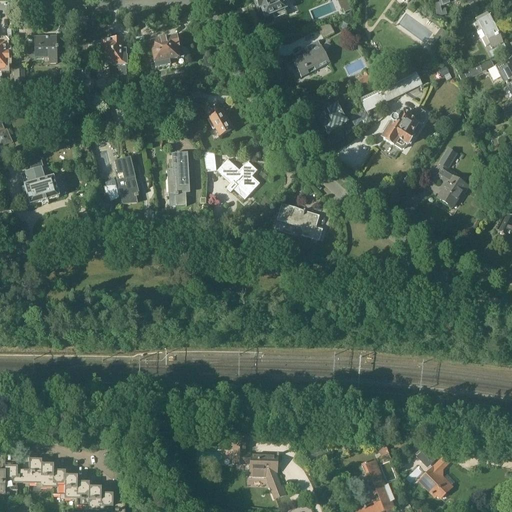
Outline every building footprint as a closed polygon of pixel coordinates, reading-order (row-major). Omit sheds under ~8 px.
[(255,0),(259,9),(261,8),(265,18),(272,15),(274,20),(286,15),(284,10),(285,10),(281,0),(255,0)] [(434,4),(437,18),(447,15),(445,9),(441,10),(439,3),(434,4)] [(501,39),(505,37),(499,26),(497,27),(495,24),(497,23),(493,15),(490,17),(488,13),(476,19),(478,23),(474,25),(478,33),(482,31),(486,38),(482,39),(486,47),(490,46),(492,49),(503,43),(501,39)] [(329,25),(317,28),(323,40),(334,34),(329,25)] [(435,36),(439,39),(444,31),(441,29),(435,36)] [(58,50),(58,48),(57,48),(57,38),(35,38),(35,51),(26,51),(26,58),(35,58),(35,59),(49,59),(49,64),(57,64),(57,50),(58,50)] [(178,59),(185,58),(183,48),(179,49),(177,39),(151,44),(155,64),(151,65),(152,70),(156,69),(171,66),(170,61),(178,60),(178,59)] [(100,66),(110,65),(110,75),(127,74),(127,58),(126,58),(125,50),(122,50),(121,42),(119,40),(113,40),(111,42),(111,43),(102,43),(102,44),(96,44),(95,45),(95,55),(96,56),(99,56),(100,66)] [(302,79),(330,64),(318,42),(307,48),(310,53),(293,62),(302,79)] [(494,68),(491,62),(465,74),(467,78),(470,77),(471,79),(494,68)] [(504,85),(506,84),(505,84),(506,85),(511,82),(511,62),(506,66),(504,62),(495,67),(504,85)] [(15,83),(24,83),(24,71),(14,71),(15,83)] [(358,80),(362,89),(380,81),(375,72),(369,75),(367,71),(362,73),(364,77),(358,80)] [(361,100),(368,116),(370,116),(367,110),(419,86),(422,91),(423,90),(416,74),(361,100)] [(155,89),(153,77),(143,80),(145,91),(155,89)] [(132,90),(128,81),(119,79),(118,80),(117,82),(117,84),(117,86),(117,89),(117,91),(118,93),(119,95),(132,90)] [(0,88),(0,95),(13,95),(12,84),(3,84),(3,85),(2,85),(2,88),(0,88)] [(501,108),(505,115),(511,110),(511,102),(511,103),(501,108)] [(129,114),(126,105),(120,107),(119,103),(109,106),(116,127),(126,124),(123,116),(129,114)] [(328,122),(323,125),(328,135),(342,128),(343,125),(345,126),(348,124),(347,122),(344,121),(345,118),(338,104),(327,110),(330,115),(325,117),(328,122)] [(184,117),(178,106),(172,109),(178,121),(184,117)] [(221,138),(233,130),(219,106),(212,111),(216,117),(209,121),(214,130),(216,129),(221,138)] [(391,123),(391,124),(389,123),(385,129),(388,132),(383,140),(393,146),(394,146),(403,152),(406,146),(407,146),(411,145),(413,142),(412,138),(413,138),(414,139),(415,139),(415,138),(416,138),(421,130),(421,129),(421,128),(420,127),(418,126),(419,125),(421,126),(424,125),(426,121),(426,118),(427,118),(425,117),(426,115),(417,109),(416,110),(415,110),(413,112),(412,111),(409,116),(410,117),(409,118),(403,114),(399,112),(394,119),(393,119),(392,120),(391,121),(391,122),(391,123)] [(362,117),(353,121),(359,132),(367,128),(372,126),(366,115),(362,117)] [(0,147),(10,143),(6,133),(3,134),(2,130),(0,124),(0,147)] [(27,148),(16,151),(19,160),(30,157),(27,148)] [(440,167),(440,169),(431,177),(436,183),(439,180),(444,184),(442,188),(444,189),(437,200),(451,209),(461,194),(463,195),(468,188),(455,179),(457,176),(449,171),(448,170),(457,155),(448,150),(438,166),(440,167)] [(206,174),(216,173),(214,154),(204,156),(206,174)] [(186,184),(189,184),(187,155),(173,156),(173,170),(167,170),(169,195),(174,195),(174,197),(176,197),(176,208),(187,207),(186,184)] [(58,197),(66,195),(61,177),(53,180),(53,179),(45,181),(41,171),(44,170),(40,156),(28,160),(32,173),(21,176),(30,207),(42,203),(42,206),(48,205),(48,202),(59,198),(58,197)] [(118,197),(121,196),(123,205),(138,204),(136,198),(139,197),(130,161),(116,164),(118,173),(115,174),(119,187),(104,188),(105,194),(108,195),(110,204),(119,200),(118,197)] [(227,161),(216,173),(230,185),(226,189),(231,193),(233,191),(244,201),(255,190),(249,185),(254,180),(251,178),(255,174),(257,172),(247,163),(239,171),(227,161)] [(282,205),(277,221),(302,229),(300,237),(314,241),(315,237),(321,239),(323,231),(316,229),(320,217),(311,214),(310,218),(304,216),(305,212),(282,205)] [(511,218),(508,216),(498,233),(506,237),(507,234),(511,235),(511,218)] [(217,434),(199,434),(199,442),(216,442),(217,434)] [(389,454),(384,441),(374,440),(381,458),(389,454)] [(277,456),(255,455),(251,455),(251,453),(248,453),(248,442),(234,441),(233,465),(246,465),(245,471),(250,471),(250,477),(266,478),(275,501),(287,496),(283,487),(282,487),(276,474),(278,474),(279,455),(277,455),(277,456)] [(416,458),(421,463),(426,458),(421,453),(416,458)] [(0,494),(5,495),(5,491),(17,491),(17,485),(40,486),(40,489),(52,490),(52,496),(64,496),(64,501),(76,501),(76,507),(88,507),(87,511),(124,511),(125,499),(113,499),(113,491),(101,491),(101,488),(89,487),(89,480),(77,480),(77,476),(65,476),(65,469),(54,468),(54,465),(42,465),(42,457),(23,457),(23,472),(17,472),(17,464),(5,464),(5,471),(0,471),(0,494)] [(445,457),(420,482),(436,498),(439,496),(442,499),(453,488),(451,487),(455,483),(447,475),(443,479),(442,478),(443,477),(443,474),(441,472),(451,462),(445,457)] [(387,511),(395,511),(390,497),(392,496),(388,486),(386,487),(375,461),(362,466),(366,476),(370,474),(381,502),(356,511),(384,511),(387,511)]
